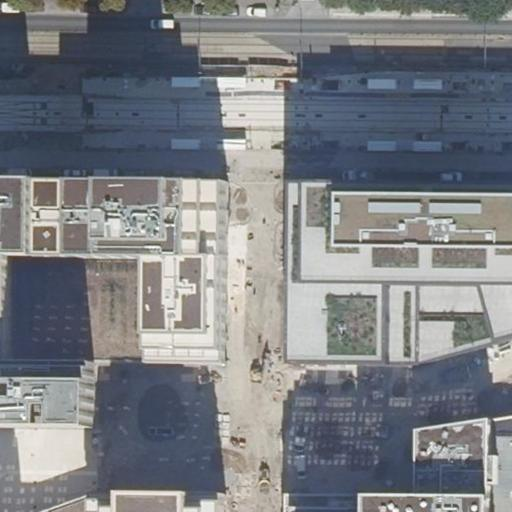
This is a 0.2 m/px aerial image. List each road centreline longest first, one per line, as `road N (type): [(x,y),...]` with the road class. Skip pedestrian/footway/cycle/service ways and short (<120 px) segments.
road 1 (residential): [(511,170),(0,156)]
road 2 (residential): [(511,29),(0,23)]
